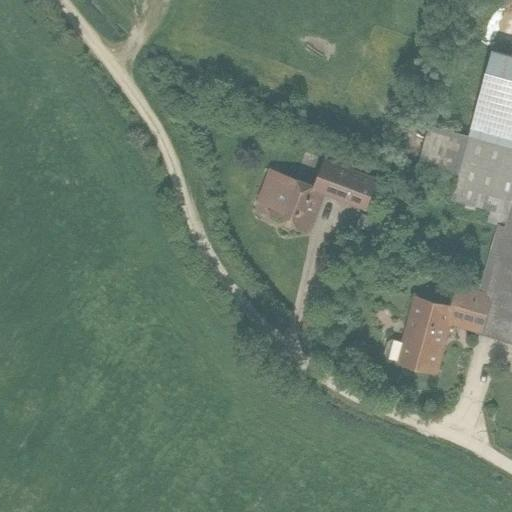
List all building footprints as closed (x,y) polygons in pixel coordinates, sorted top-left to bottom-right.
[(511,127),(511,32),(492,27),(466,114),(511,127)] [(442,192),(497,209),(510,167),(511,159),(511,127),(466,114),(442,192)] [(367,158),(312,139),(303,165),(319,170),(358,184),(367,158)] [(303,165),(255,147),(242,184),(266,193),(280,210),(301,218),(319,170),(303,165)] [(511,347),(511,167),(510,167),(497,209),(480,266),(466,313),(502,323),(496,343),(511,347)] [(442,282),(405,271),(391,318),(378,314),(373,333),(425,349),(438,304),(466,313),(480,266),(449,257),(442,282)]
